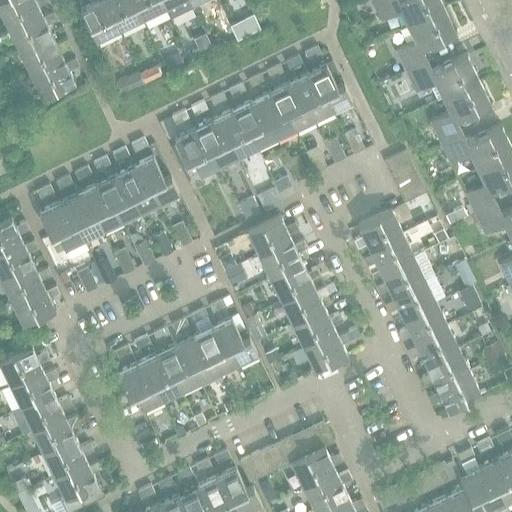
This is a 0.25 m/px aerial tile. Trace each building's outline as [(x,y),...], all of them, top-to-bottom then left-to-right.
[(0,0),(0,9),(8,26),(41,10),(38,5),(47,0),(0,0)] [(118,27),(104,0),(87,0),(89,1),(78,6),(94,39),(118,27)] [(132,0),(104,0),(118,27),(141,17),(132,0)] [(132,0),(141,17),(164,5),(161,0),(132,0)] [(401,9),(408,24),(444,6),(441,0),(371,0),(380,18),(401,9)] [(395,48),(405,69),(428,58),(423,47),(456,31),(444,6),(408,24),(415,38),(395,48)] [(41,10),(8,26),(19,48),(51,32),(47,22),(56,18),(53,10),(43,15),(41,10)] [(51,32),(19,48),(30,71),(63,56),(60,50),(70,46),(66,37),(56,42),(51,32)] [(308,58),(321,52),(317,44),(304,50),(308,58)] [(428,58),(405,69),(415,90),(435,80),(442,94),(479,77),(466,51),(433,68),(428,58)] [(291,67),(303,61),(299,52),(299,53),(287,59),(291,67)] [(63,56),(30,71),(41,95),(74,78),(69,69),(79,64),(75,56),(65,60),(63,56)] [(272,76),(284,70),(280,62),(268,68),(272,76)] [(327,62),(308,71),(319,95),(325,93),(333,110),(353,100),(345,83),(339,86),(327,62)] [(253,85),(266,79),(262,71),(249,77),(253,85)] [(308,71),(289,80),(300,105),(307,102),(315,119),(333,110),(325,93),(319,95),(308,71)] [(429,119),(439,140),(462,129),(457,119),(491,102),(479,77),(442,94),(450,109),(429,119)] [(233,95),(246,88),(242,80),(229,86),(233,95)] [(289,80),(271,89),(270,90),(282,114),(288,111),(296,127),(315,119),(307,102),(300,105),(289,80)] [(271,89),(251,99),(263,123),(269,119),(277,137),(296,127),(288,111),(282,114),(270,90),(271,89)] [(214,104),(227,98),(223,90),(210,96),(214,104)] [(195,113),(208,107),(204,99),(191,105),(195,113)] [(251,99),(232,108),(243,132),(250,130),(258,146),(277,137),(269,119),(263,123),(251,99)] [(176,123),(189,117),(185,109),(185,108),(172,115),(176,123)] [(232,108),(212,117),(224,142),(231,139),(239,155),(258,146),(250,130),(243,132),(232,108)] [(212,117),(193,127),(205,152),(212,148),(219,165),(239,155),(231,139),(224,142),(212,117)] [(462,129),(439,140),(449,161),(470,151),(477,166),(511,149),(511,144),(501,122),(467,139),(462,129)] [(205,152),(193,127),(175,135),(187,159),(194,156),(202,173),(219,165),(212,148),(205,152)] [(353,151),(364,146),(355,127),(344,132),(353,151)] [(334,161),(345,155),(336,136),(325,141),(334,161)] [(136,152),(149,145),(145,137),(131,143),(136,152)] [(117,160),(130,154),(126,145),(113,152),(117,160)] [(316,170),(327,164),(317,145),(306,150),(316,170)] [(406,148),(384,158),(389,169),(411,158),(406,148)] [(464,190),(474,211),(497,200),(492,190),(511,180),(511,149),(477,166),(484,180),(464,190)] [(153,154),(134,163),(146,188),(152,185),(160,202),(179,192),(172,178),(171,175),(165,178),(153,154)] [(296,179),(307,173),(298,154),(287,159),(296,179)] [(98,169),(111,163),(107,155),(94,161),(98,169)] [(411,158),(389,169),(394,179),(399,177),(416,169),(411,158)] [(134,163),(115,173),(127,197),(133,194),(141,210),(160,202),(152,185),(146,188),(134,163)] [(79,178),(92,172),(88,164),(75,170),(79,178)] [(416,169),(399,177),(394,179),(399,190),(421,180),(416,169)] [(70,172),(60,177),(57,179),(61,187),(74,181),(70,172)] [(115,173),(96,182),(108,206),(114,203),(122,220),(141,210),(133,194),(127,197),(115,173)] [(287,175),(273,182),(274,183),(279,193),(292,187),(287,175)] [(421,180),(399,190),(404,201),(426,190),(421,180)] [(42,196),(55,190),(51,181),(38,188),(42,196)] [(96,182),(78,191),(89,215),(94,212),(103,229),(122,220),(114,203),(108,206),(96,182)] [(274,183),(256,192),(264,208),(282,200),(279,193),(274,183)] [(78,191),(59,200),(69,225),(76,222),(84,238),(103,229),(94,212),(89,215),(78,191)] [(253,196),(238,203),(246,220),(261,213),(253,196)] [(69,225),(59,200),(39,210),(50,234),(57,231),(65,247),(84,238),(76,222),(69,225)] [(497,200),(474,211),(484,232),(504,222),(511,237),(511,236),(511,205),(502,210),(497,200)] [(367,242),(369,247),(402,231),(391,208),(358,224),(363,234),(354,238),(358,246),(367,242)] [(0,218),(0,247),(22,237),(20,231),(29,226),(25,218),(16,223),(11,213),(0,218)] [(247,229),(259,252),(292,236),(290,231),(299,227),(295,219),(286,223),(281,213),(247,229)] [(181,244),(192,239),(182,218),(171,224),(181,244)] [(153,233),(163,254),(174,249),(164,228),(153,233)] [(402,231),(369,247),(372,252),(363,256),(367,264),(375,260),(380,270),(413,253),(402,231)] [(22,237),(0,247),(0,275),(33,260),(28,249),(37,244),(34,236),(24,241),(22,237)] [(292,236),(259,252),(270,275),(303,259),(298,249),(307,245),(304,237),(295,241),(292,236)] [(511,254),(498,261),(509,282),(511,280),(511,236),(511,237),(511,238),(511,254)] [(133,242),(143,263),(155,258),(145,237),(133,242)] [(114,252),(124,272),(136,267),(126,246),(114,252)] [(413,253),(380,270),(385,280),(376,284),(380,292),(389,288),(391,293),(425,277),(413,253)] [(105,281),(116,275),(106,255),(95,260),(105,281)] [(303,259),(270,275),(281,298),(315,282),(312,277),(321,273),(317,264),(308,269),(303,259)] [(33,260),(0,275),(11,299),(44,283),(42,277),(51,272),(47,264),(38,269),(33,260)] [(239,262),(225,269),(231,283),(246,276),(239,262)] [(86,290),(97,284),(87,264),(76,269),(86,290)] [(425,277),(391,293),(394,298),(385,302),(389,310),(398,306),(403,316),(436,299),(425,277)] [(44,283),(11,299),(22,321),(55,305),(50,295),(60,291),(56,282),(46,287),(44,283)] [(315,282),(281,298),(293,321),(326,305),(321,295),(330,291),(326,283),(317,287),(315,282)] [(214,311),(227,305),(223,297),(210,303),(214,311)] [(436,299),(403,316),(407,325),(398,330),(402,338),(411,334),(414,338),(447,323),(436,299)] [(195,320),(208,314),(204,305),(191,312),(195,320)] [(326,305),(293,321),(304,344),(337,328),(334,323),(343,318),(339,310),(330,315),(326,305)] [(176,329),(189,323),(185,314),(172,321),(176,329)] [(231,314),(213,323),(224,347),(230,344),(238,361),(257,352),(249,334),(242,337),(231,314)] [(157,338),(170,332),(166,323),(153,330),(157,338)] [(213,323),(194,332),(193,333),(205,356),(212,353),(220,370),(238,361),(230,344),(224,347),(213,323)] [(447,323),(414,338),(416,344),(407,348),(411,356),(420,352),(425,361),(458,345),(447,323)] [(337,328),(304,344),(315,367),(348,351),(343,341),(352,336),(348,329),(339,333),(337,328)] [(138,347),(151,341),(147,332),(134,339),(138,347)] [(194,332),(175,341),(174,342),(185,366),(193,362),(201,379),(220,370),(212,353),(205,356),(193,333),(194,332)] [(119,356),(132,350),(128,341),(115,348),(119,356)] [(175,341),(156,350),(157,351),(156,352),(167,375),(173,372),(181,389),(201,379),(193,362),(185,366),(174,342),(175,341)] [(0,357),(0,361),(10,381),(43,365),(41,360),(50,356),(46,348),(37,352),(32,342),(0,357)] [(458,345),(425,361),(429,371),(421,375),(425,384),(433,379),(436,384),(469,368),(458,345)] [(156,350),(136,360),(137,361),(136,361),(147,384),(154,381),(163,398),(181,389),(173,372),(167,375),(156,352),(157,351),(156,350)] [(137,361),(136,360),(117,369),(129,393),(135,391),(143,408),(163,398),(154,381),(147,384),(136,361),(137,361)] [(43,365),(10,381),(21,404),(54,388),(50,378),(59,374),(54,366),(46,370),(43,365)] [(469,368),(436,384),(438,389),(430,394),(434,402),(442,397),(447,407),(481,391),(469,368)] [(54,388),(21,404),(32,428),(66,411),(63,406),(72,401),(68,394),(59,398),(54,388)] [(66,411),(32,428),(43,450),(77,434),(72,424),(81,420),(77,412),(68,416),(66,411)] [(323,418),(313,423),(323,445),(325,444),(334,440),(323,418)] [(313,423),(302,428),(313,450),(323,445),(313,423)] [(499,441),(511,435),(508,427),(495,433),(499,441)] [(302,428),(292,433),(302,455),(313,450),(302,428)] [(292,433),(281,438),(292,460),(302,455),(292,433)] [(77,434),(43,450),(54,473),(88,457),(85,452),(94,447),(90,439),(81,444),(77,434)] [(480,450),(493,444),(489,436),(476,442),(480,450)] [(281,438),(271,443),(281,465),(292,460),(281,438)] [(271,443),(260,448),(271,470),(281,465),(271,443)] [(325,444),(323,445),(313,450),(302,455),(292,460),(303,483),(336,468),(334,463),(343,458),(339,450),(330,455),(325,444)] [(461,459),(474,453),(470,445),(457,451),(461,459)] [(218,460),(231,454),(227,446),(214,452),(218,460)] [(511,447),(498,454),(509,478),(511,476),(511,447)] [(260,448),(250,453),(261,475),(271,470),(260,448)] [(261,475),(250,453),(239,459),(249,480),(261,475)] [(498,454),(479,464),(490,487),(497,483),(505,501),(511,497),(511,476),(509,478),(498,454)] [(199,469),(212,463),(208,455),(195,461),(199,469)] [(88,457),(54,473),(65,495),(51,502),(55,511),(64,511),(104,493),(99,480),(94,470),(103,466),(99,458),(90,462),(88,457)] [(452,476),(460,472),(453,457),(445,461),(452,476)] [(236,463),(217,473),(228,497),(234,494),(242,511),(262,501),(254,484),(248,487),(236,463)] [(180,478),(193,472),(189,464),(176,470),(180,478)] [(464,484),(470,496),(478,493),(485,510),(486,510),(487,511),(495,511),(507,504),(505,501),(497,483),(490,487),(479,464),(459,473),(464,484)] [(433,485),(441,481),(434,466),(426,470),(433,485)] [(336,468),(303,483),(314,506),(347,490),(343,481),(352,477),(348,468),(339,473),(336,468)] [(161,487),(174,481),(170,473),(157,479),(161,487)] [(217,473),(198,481),(198,482),(197,482),(209,507),(215,503),(220,511),(239,511),(242,511),(234,494),(228,497),(217,473)] [(414,494),(422,490),(415,475),(407,479),(414,494)] [(198,481),(179,491),(178,491),(188,511),(220,511),(215,503),(209,507),(197,482),(198,482),(198,481)] [(142,496),(155,490),(151,482),(138,488),(142,496)] [(395,503),(403,499),(396,484),(388,488),(395,503)] [(464,484),(447,492),(447,493),(455,511),(487,511),(486,510),(485,510),(478,493),(470,496),(464,484)] [(347,490),(314,506),(316,511),(357,511),(356,508),(364,504),(360,496),(352,500),(347,490)] [(123,506),(136,499),(132,491),(119,497),(123,506)] [(179,491),(160,500),(159,500),(164,511),(188,511),(178,491),(179,491)] [(447,492),(427,501),(428,502),(427,502),(432,511),(455,511),(447,493),(447,492)] [(160,500),(141,509),(140,510),(141,511),(164,511),(159,500),(160,500)] [(427,501),(408,510),(408,511),(407,511),(432,511),(427,502),(428,502),(427,501)]
